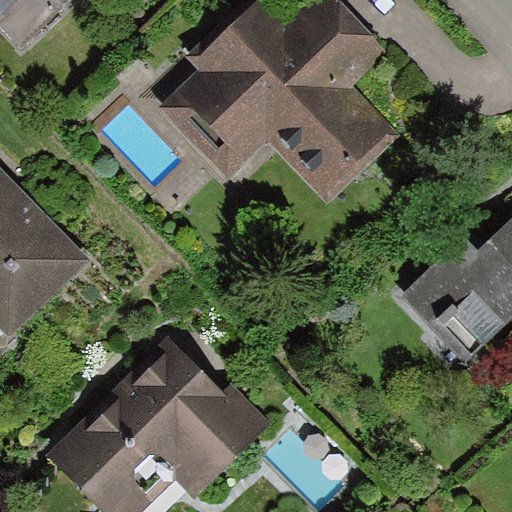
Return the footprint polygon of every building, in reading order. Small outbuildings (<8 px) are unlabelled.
[(79,0),(0,0),(0,23),(26,50),(79,0)] [(262,10),(196,73),(204,82),(167,118),(230,185),(270,147),(331,211),(399,147),(346,90),(381,58),(325,0),(319,0),(284,33),(262,10)] [(78,264),(0,183),(0,337),(1,338),(78,264)] [(511,329),(511,226),(477,260),(464,246),(404,304),(468,371),(511,329)] [(207,392),(162,346),(44,460),(94,511),(132,511),(169,477),(185,494),(259,423),(218,381),(207,392)]
